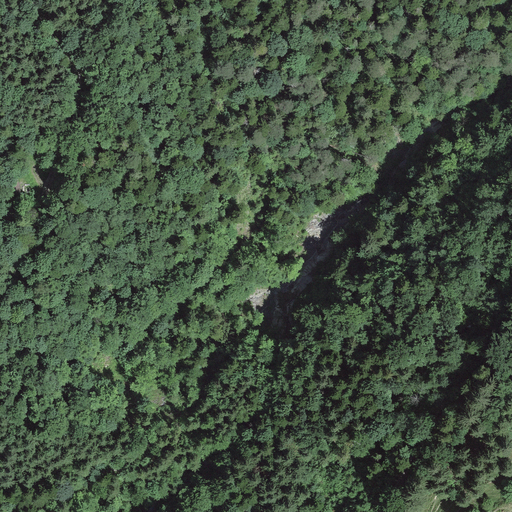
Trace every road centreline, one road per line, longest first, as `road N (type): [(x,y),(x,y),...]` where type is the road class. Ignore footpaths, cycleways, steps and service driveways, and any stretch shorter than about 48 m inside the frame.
road 1 (track): [(27,0),(71,55),(81,90),(0,298)]
road 2 (track): [(382,511),(446,412),(511,368)]
